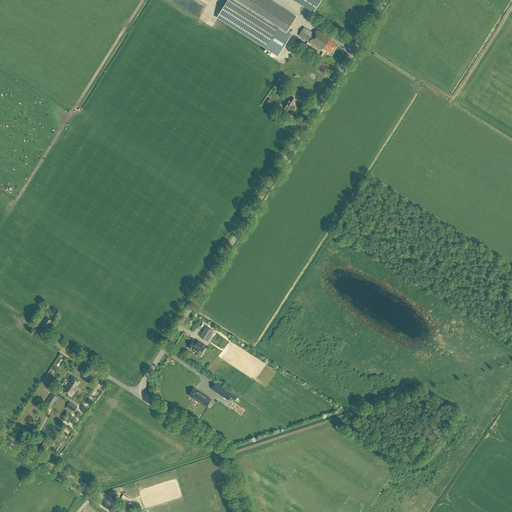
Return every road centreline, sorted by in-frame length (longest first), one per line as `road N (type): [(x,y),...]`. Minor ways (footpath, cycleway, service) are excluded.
road 1 (tertiary): [(143,392),(385,0)]
road 2 (track): [(143,0),(12,208)]
road 3 (tertiary): [(242,511),(224,453),(143,392)]
road 4 (tertiary): [(124,511),(0,434)]
